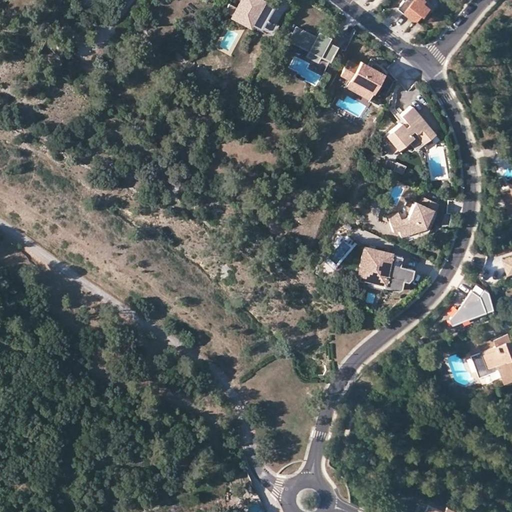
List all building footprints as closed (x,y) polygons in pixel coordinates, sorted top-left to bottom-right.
[(236,0),(239,1),(235,8),(227,3),(223,12),(258,31),(265,19),(268,14),(271,8),(258,1),(256,0),(236,0)] [(401,0),(398,5),(404,10),(405,9),(417,18),(421,13),(423,14),(429,6),(423,2),(424,0),(401,0)] [(276,25),(265,19),(258,31),(270,37),(276,25)] [(315,36),(295,26),(288,40),(307,50),(305,55),(315,60),(318,56),(328,61),(335,46),(330,44),(325,41),(327,36),(317,31),(315,36)] [(351,59),(342,75),(350,80),(373,93),(381,79),(384,73),(362,60),(360,64),(351,59)] [(373,93),(350,80),(347,87),(370,99),(373,93)] [(416,130),(424,139),(434,130),(424,118),(415,106),(404,115),(412,124),(408,128),(403,123),(385,138),(397,153),(412,141),(408,137),(412,134),(416,130)] [(438,134),(434,130),(424,139),(427,143),(438,134)] [(511,184),(510,185),(511,188),(502,191),(507,207),(511,205),(511,184)] [(440,207),(442,204),(426,196),(423,203),(418,201),(411,217),(404,220),(394,224),(396,232),(402,230),(404,237),(429,228),(428,225),(435,210),(439,211),(440,207)] [(391,217),(394,224),(404,220),(401,213),(391,217)] [(394,253),(367,247),(360,279),(387,286),(386,287),(401,290),(404,288),(406,280),(411,281),(415,277),(416,269),(409,267),(410,262),(412,258),(394,254),(394,253)] [(503,267),(511,263),(511,255),(501,260),(503,267)] [(511,263),(503,267),(505,271),(506,275),(511,272),(511,263)] [(387,286),(360,279),(359,286),(369,288),(385,292),(386,287),(387,286)] [(511,356),(509,349),(511,348),(511,343),(508,333),(491,339),(489,342),(487,343),(484,336),(468,342),(472,355),(471,355),(477,372),(497,364),(499,369),(504,382),(511,379),(511,356)] [(479,377),(499,369),(497,364),(477,372),(479,377)]
